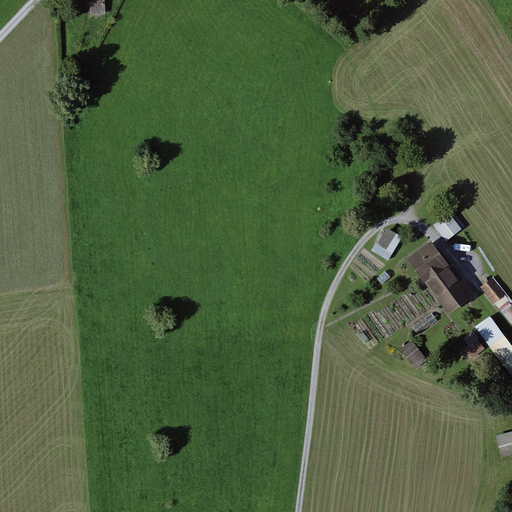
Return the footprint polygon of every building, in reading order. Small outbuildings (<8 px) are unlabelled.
[(88,0),(90,18),(104,17),(102,0),(88,0)] [(446,215),(432,226),(445,243),(460,231),(446,215)] [(371,253),(386,261),(399,239),(383,231),(371,253)] [(404,260),(445,314),(467,297),(426,243),(404,260)] [(492,279),(479,288),(496,311),(509,301),(492,279)] [(475,328),(511,376),(511,350),(488,319),(475,328)] [(511,431),(495,436),(501,457),(511,454),(511,431)]
